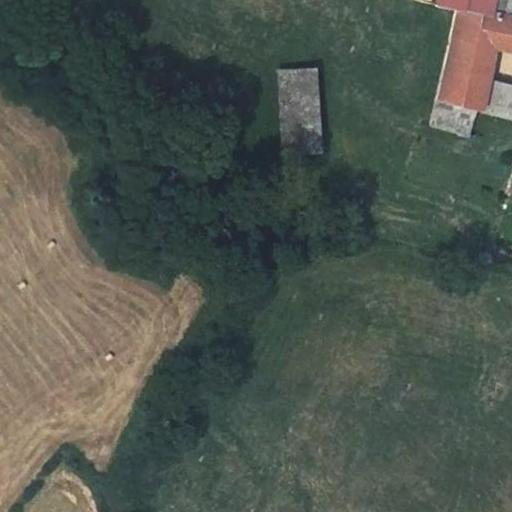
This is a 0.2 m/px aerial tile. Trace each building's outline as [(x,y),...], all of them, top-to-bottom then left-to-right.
[(511,0),(436,0),(435,6),(456,9),(489,14),(511,17),(511,0)] [(511,17),(489,14),(456,9),(435,98),(473,107),(511,117),(511,17)] [(315,70),(278,71),(280,152),(319,150),(315,70)] [(467,134),(473,107),(435,98),(428,125),(467,134)] [(511,169),(496,162),(485,186),(504,194),(511,176),(511,169)]
